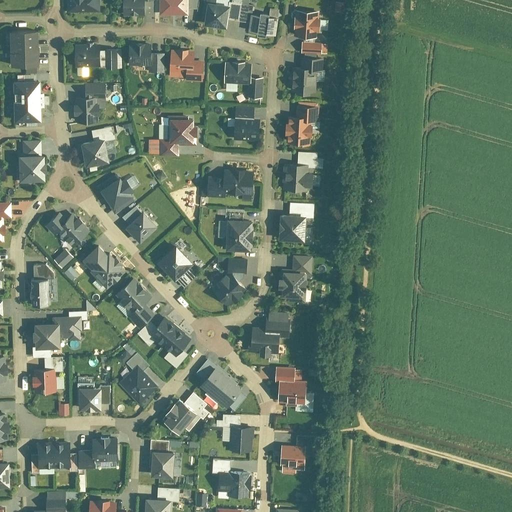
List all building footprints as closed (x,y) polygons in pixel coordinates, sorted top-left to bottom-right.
[(67,0),(68,11),(101,10),(100,0),(67,0)] [(124,0),(124,14),(146,14),(146,0),(124,0)] [(161,0),(161,14),(189,14),(189,7),(189,0),(161,0)] [(231,4),(229,18),(240,20),(242,2),(234,0),(232,0),(231,4)] [(209,1),(206,24),(228,27),(229,18),(231,4),(209,1)] [(242,2),(240,20),(250,21),(251,12),(253,3),(249,3),(242,2)] [(297,8),(296,35),(319,36),(321,9),(297,8)] [(261,13),(251,12),(250,21),(248,30),(259,32),(258,35),(267,36),(267,33),(277,35),(279,16),(270,15),(271,13),(262,11),(261,13)] [(38,65),(37,29),(10,30),(11,66),(27,65),(37,65),(38,65)] [(303,41),(303,53),(322,53),(322,42),(303,41)] [(75,43),(76,65),(102,64),(101,50),(101,42),(75,43)] [(152,43),(129,43),(130,64),(150,64),(153,64),(153,52),(152,43)] [(196,49),(172,48),(171,69),(187,70),(195,70),(195,59),(196,49)] [(122,49),(101,50),(102,64),(102,68),(123,67),(122,49)] [(166,52),(153,52),(153,64),(150,64),(150,71),(166,70),(166,52)] [(302,56),(302,66),(318,67),(324,67),(325,57),(302,56)] [(205,59),(195,59),(195,70),(187,70),(187,79),(204,80),(205,59)] [(253,62),(227,60),(226,81),(249,83),(252,83),(252,76),(253,62)] [(37,65),(27,65),(27,75),(37,75),(37,65)] [(294,65),(292,90),(317,92),(318,67),(302,66),(294,65)] [(265,77),(252,76),(252,83),(249,83),(249,96),(264,97),(265,77)] [(16,121),(41,119),(39,79),(14,80),(14,91),(24,90),(24,102),(15,102),(16,121)] [(86,84),(87,95),(98,95),(107,94),(107,83),(86,84)] [(76,96),(77,121),(99,120),(98,95),(87,95),(76,96)] [(298,104),(298,115),(313,116),(312,120),(320,120),(321,105),(298,104)] [(237,105),(236,117),(255,118),(255,106),(237,105)] [(197,114),(169,114),(169,138),(160,138),(161,154),(180,154),(180,143),(197,143),(197,114)] [(290,115),(288,143),(311,144),(312,120),(313,116),(298,115),(290,115)] [(235,138),(260,139),(261,118),(255,118),(236,117),(235,138)] [(93,129),(95,140),(106,138),(117,136),(115,125),(93,129)] [(23,139),(23,154),(43,154),(42,138),(23,139)] [(83,142),(87,166),(110,161),(106,138),(95,140),(83,142)] [(150,154),(161,154),(160,138),(150,138),(150,154)] [(330,145),(335,149),(340,143),(335,139),(330,145)] [(299,150),(299,162),(310,163),(310,166),(318,167),(319,151),(299,150)] [(19,155),(20,180),(45,179),(44,154),(43,154),(23,154),(19,155)] [(299,162),(286,162),(285,189),(308,190),(308,186),(314,186),(315,171),(309,171),(310,166),(310,163),(299,162)] [(253,193),(255,170),(227,168),(227,176),(226,191),(253,193)] [(158,174),(161,179),(167,175),(164,170),(158,174)] [(98,186),(116,213),(137,199),(132,191),(136,189),(128,176),(124,179),(119,172),(98,186)] [(226,191),(227,176),(210,175),(208,195),(225,196),(226,191)] [(0,200),(0,215),(2,215),(12,215),(11,200),(0,200)] [(291,201),(291,214),(307,214),(315,215),(316,202),(291,201)] [(131,222),(143,211),(136,204),(124,216),(131,222)] [(229,218),(245,219),(245,208),(227,207),(227,218),(229,218)] [(127,227),(142,242),(159,224),(144,209),(143,211),(131,222),(127,227)] [(56,227),(67,218),(60,211),(46,223),(53,231),(56,227)] [(92,230),(74,211),(67,218),(56,227),(74,246),(92,230)] [(282,213),(281,240),(306,241),(307,214),(291,214),(282,213)] [(252,250),(254,220),(245,219),(229,218),(227,248),(252,250)] [(91,269),(108,287),(128,269),(123,264),(125,263),(117,255),(116,256),(111,251),(108,253),(100,244),(84,259),(92,268),(91,269)] [(190,266),(195,262),(178,245),(160,262),(176,279),(178,277),(190,266)] [(294,254),(293,271),(308,271),(313,271),(314,255),(294,254)] [(230,257),(229,272),(248,273),(249,258),(230,257)] [(35,278),(49,278),(49,263),(35,264),(35,278)] [(73,279),(80,272),(72,265),(66,271),(73,279)] [(190,266),(178,277),(186,286),(199,274),(190,266)] [(293,271),(285,270),(284,278),(280,278),(279,288),(284,288),(283,299),(307,300),(308,271),(293,271)] [(214,289),(229,305),(248,288),(233,272),(229,275),(227,273),(217,282),(219,285),(214,289)] [(146,302),(154,295),(136,276),(117,293),(135,312),(146,302)] [(32,279),(33,305),(51,304),(49,278),(35,278),(32,279)] [(156,313),(146,302),(135,312),(131,317),(140,327),(156,313)] [(37,339),(37,346),(52,345),(62,344),(62,336),(69,335),(69,338),(82,338),(81,329),(83,329),(83,313),(55,315),(55,320),(36,321),(37,328),(34,329),(34,340),(37,339)] [(151,332),(164,343),(179,326),(166,315),(151,332)] [(266,316),(266,326),(281,327),(280,335),(291,335),(292,318),(266,316)] [(252,350),(279,352),(280,335),(281,327),(266,326),(253,325),(252,350)] [(164,343),(177,354),(192,337),(179,326),(164,343)] [(52,355),(52,345),(37,346),(34,346),(34,355),(52,355)] [(139,363),(145,368),(151,362),(139,350),(128,361),(134,368),(139,363)] [(199,370),(207,376),(218,364),(210,357),(199,370)] [(120,381),(141,402),(160,384),(145,368),(139,363),(134,368),(120,381)] [(241,390),(243,386),(218,364),(207,376),(202,382),(228,405),(229,402),(241,390)] [(280,378),(295,379),(296,365),(277,364),(277,378),(280,378)] [(35,391),(57,390),(56,367),(34,368),(35,391)] [(280,378),(279,400),(307,401),(308,380),(295,379),(280,378)] [(102,385),(102,399),(111,399),(111,384),(102,384),(102,385)] [(81,385),(81,408),(102,408),(102,399),(102,385),(81,385)] [(241,390),(229,402),(236,408),(247,395),(241,390)] [(194,391),(186,401),(198,410),(201,412),(209,402),(194,391)] [(180,432),(198,410),(186,401),(182,398),(178,403),(175,400),(167,411),(170,413),(165,420),(180,432)] [(60,402),(60,414),(72,413),(71,402),(60,402)] [(0,437),(8,437),(7,411),(0,411),(0,437)] [(233,423),(242,424),(243,413),(224,412),(224,418),(218,417),(218,424),(232,425),(233,423)] [(232,425),(231,447),(252,449),(254,424),(242,424),(233,423),(232,425)] [(298,433),(297,444),(307,444),(316,445),(316,434),(298,433)] [(95,448),(95,459),(120,458),(119,435),(94,436),(95,448)] [(154,448),(170,449),(170,439),(152,438),(151,448),(154,448)] [(38,452),(38,466),(71,465),(71,451),(70,439),(37,440),(38,452)] [(283,443),(282,464),(306,465),(307,444),(297,444),(283,443)] [(78,450),(79,466),(95,466),(95,459),(95,448),(78,448),(78,450)] [(154,448),(153,473),(174,474),(175,449),(170,449),(154,448)] [(78,450),(71,451),(71,465),(71,469),(79,469),(79,466),(78,450)] [(221,470),(231,470),(231,469),(231,458),(214,457),(213,469),(221,470)] [(0,484),(10,484),(9,458),(4,459),(0,458),(0,484)] [(250,488),(252,488),(253,473),(250,473),(250,470),(231,469),(231,470),(221,470),(220,488),(229,489),(229,493),(249,494),(250,488)] [(159,485),(158,496),(172,497),(180,497),(181,486),(159,485)] [(47,489),(47,509),(57,509),(67,509),(67,489),(47,489)] [(208,505),(208,492),(196,492),(196,505),(208,505)] [(146,511),(171,511),(172,497),(158,496),(147,496),(146,511)] [(117,499),(91,498),(90,511),(116,511),(117,510),(117,499)]
